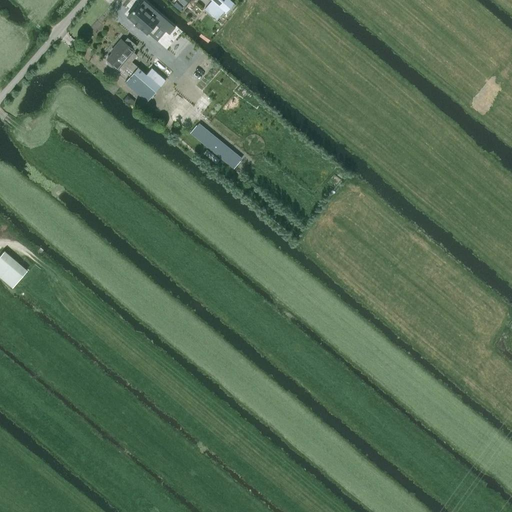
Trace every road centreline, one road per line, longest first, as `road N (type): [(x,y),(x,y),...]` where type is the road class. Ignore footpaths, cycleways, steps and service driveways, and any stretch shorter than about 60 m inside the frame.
road 1 (unclassified): [(83,0),(0,97)]
road 2 (track): [(96,314),(10,241),(0,247)]
